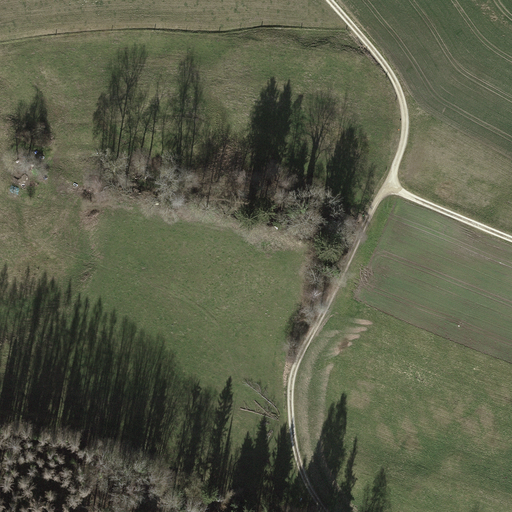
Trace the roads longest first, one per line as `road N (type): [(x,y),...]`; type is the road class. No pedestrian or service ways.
road 1 (track): [(329,0),(399,84),(406,112),(401,159),(300,366),(292,432),(323,511)]
road 2 (track): [(511,240),(387,188)]
